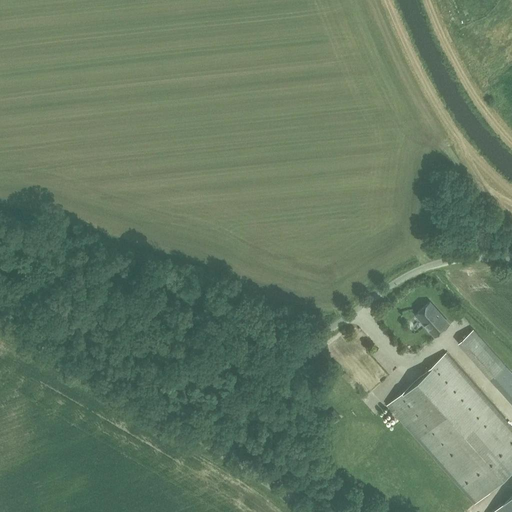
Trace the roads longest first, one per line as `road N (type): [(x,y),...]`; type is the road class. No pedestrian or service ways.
road 1 (unclassified): [(190,435),(402,280),(449,262),(511,261)]
road 2 (tertiary): [(190,435),(0,325)]
road 3 (tertiary): [(302,511),(190,435)]
